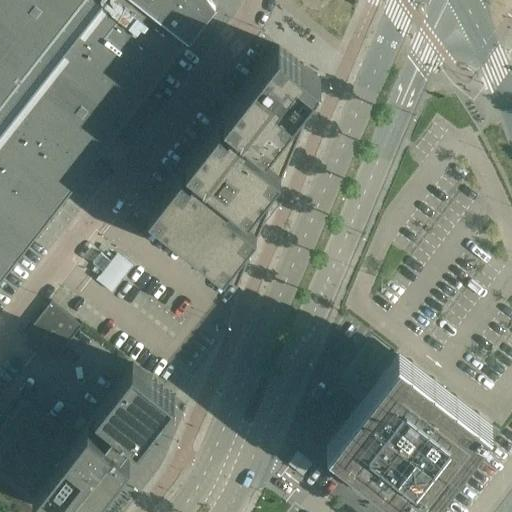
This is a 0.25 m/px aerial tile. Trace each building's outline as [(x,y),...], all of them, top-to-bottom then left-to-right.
[(0,0),(0,117),(65,35),(143,96),(215,5),(208,0),(0,0)] [(0,278),(143,96),(65,35),(0,117),(0,278)] [(273,194),(321,78),(279,45),(148,212),(237,281),(237,280),(262,219),(263,220),(264,220),(255,213),(271,193),(272,194),(273,194)] [(117,250),(98,276),(114,288),(133,262),(117,250)] [(54,359),(80,326),(82,324),(69,314),(42,349),(54,359)] [(416,511),(421,511),(492,422),(399,349),(327,442),(416,511)] [(114,472),(175,395),(133,362),(75,436),(24,396),(0,426),(0,463),(62,511),(82,511),(105,484),(114,472)]
